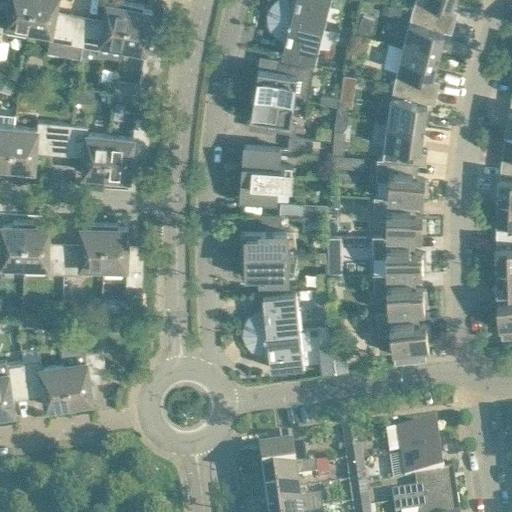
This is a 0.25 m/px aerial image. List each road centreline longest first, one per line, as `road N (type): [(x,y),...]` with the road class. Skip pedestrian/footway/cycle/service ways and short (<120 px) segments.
road 1 (residential): [(461,373),(456,197),(473,74),(497,0)]
road 2 (residential): [(243,0),(211,163),(199,370)]
road 3 (residential): [(461,373),(226,403)]
road 4 (tertiary): [(176,200),(192,43),(204,1)]
road 5 (unclassified): [(176,200),(0,189)]
road 6 (tertiary): [(179,368),(169,277),(176,200)]
road 7 (unclassified): [(0,437),(144,420)]
road 8 (unclassified): [(497,511),(481,393)]
